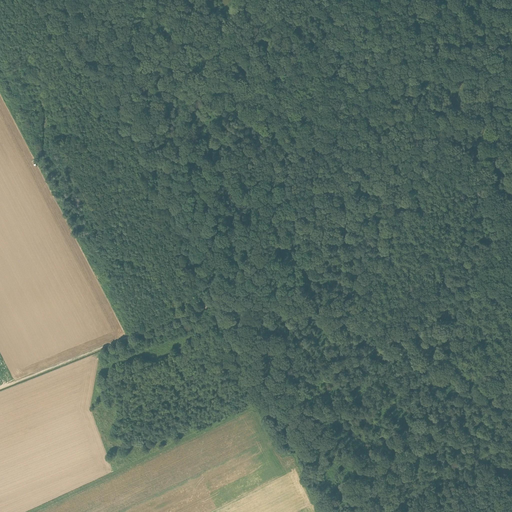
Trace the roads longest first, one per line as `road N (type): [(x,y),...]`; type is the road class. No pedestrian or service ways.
road 1 (track): [(131,0),(280,45),(393,106)]
road 2 (track): [(0,388),(217,303)]
road 3 (track): [(393,106),(511,172)]
